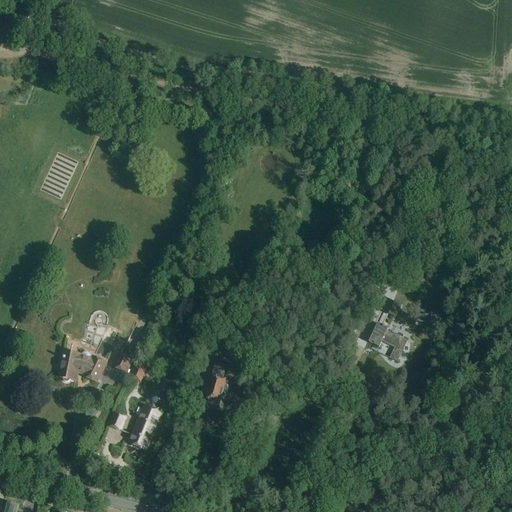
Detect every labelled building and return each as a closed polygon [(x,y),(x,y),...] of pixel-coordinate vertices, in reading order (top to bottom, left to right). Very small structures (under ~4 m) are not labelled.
[(391,306),(386,317),(394,321),(399,309),(391,306)] [(443,314),(443,312),(431,312),(431,320),(440,320),(443,320),(443,314)] [(416,315),(416,323),(428,323),(428,315),(416,315)] [(394,349),(389,359),(398,363),(407,342),(387,332),(388,329),(378,325),(369,343),(379,348),(382,343),(394,349)] [(70,382),(70,381),(76,382),(78,373),(85,374),(84,377),(97,384),(106,364),(93,358),(92,359),(91,359),(92,358),(91,356),(91,355),(90,354),(89,353),(88,353),(87,352),(85,353),(84,353),(83,354),(82,354),(82,355),(82,356),(62,352),(58,370),(60,370),(59,378),(62,379),(62,380),(62,381),(63,382),(65,383),(66,384),(68,384),(69,383),(70,382)] [(118,354),(112,368),(127,375),(134,361),(118,354)] [(230,364),(217,361),(213,376),(212,376),(205,402),(219,406),(226,380),(230,364)] [(130,379),(141,384),(147,368),(136,363),(130,379)] [(128,445),(144,451),(148,452),(163,415),(143,407),(130,440),(128,445)] [(108,428),(121,433),(127,418),(114,413),(108,428)]
